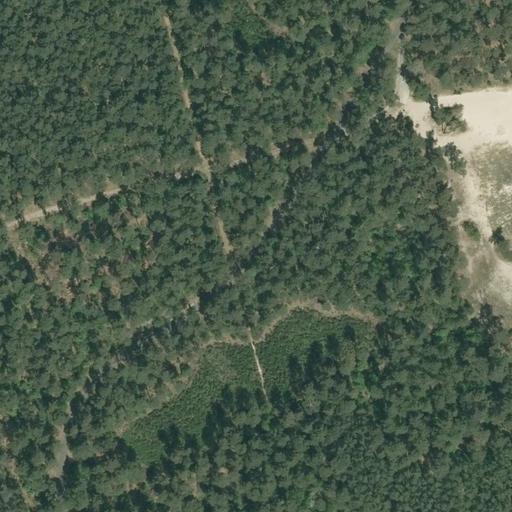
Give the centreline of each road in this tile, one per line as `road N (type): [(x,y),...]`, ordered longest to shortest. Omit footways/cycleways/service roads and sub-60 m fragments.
road 1 (unclassified): [(64,511),(63,443),(88,389),(106,367),(234,275),(401,26),(410,0)]
road 2 (track): [(208,169),(0,227)]
road 3 (track): [(165,0),(208,169)]
road 4 (track): [(328,138),(208,169)]
